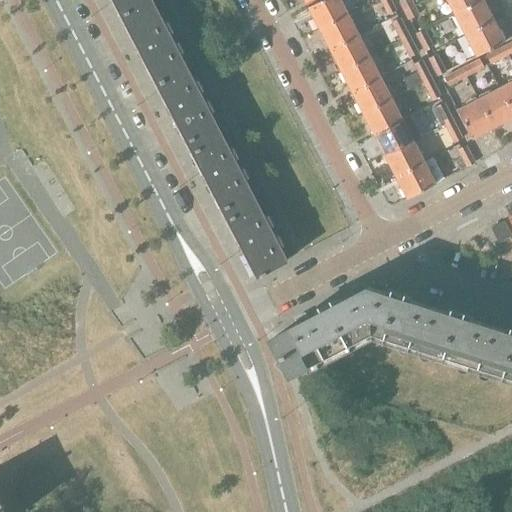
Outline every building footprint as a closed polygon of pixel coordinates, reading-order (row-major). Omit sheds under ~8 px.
[(157,14),(149,0),(109,0),(119,20),(134,12),(140,23),(157,14)] [(319,0),(307,7),(318,29),(345,15),(337,0),(319,0)] [(387,0),(379,0),(387,15),(394,11),(387,0)] [(402,11),(413,5),(410,0),(404,0),(398,4),(402,11)] [(474,0),(445,0),(452,12),(475,1),(474,0)] [(452,12),(463,34),(490,20),(479,0),(476,0),(475,1),(452,12)] [(402,11),(405,18),(417,12),(413,5),(402,11)] [(190,78),(172,44),(157,14),(140,23),(134,12),(119,20),(152,83),(167,75),(173,86),(190,78)] [(318,29),(329,50),(356,36),(345,15),(318,29)] [(407,37),(398,20),(391,24),(400,40),(407,37)] [(490,20),(463,34),(474,56),(501,42),(490,20)] [(413,33),(422,50),(428,46),(419,29),(413,33)] [(329,50),(340,71),(367,57),(356,36),(329,50)] [(407,37),(400,40),(409,58),(416,54),(407,37)] [(507,53),(504,46),(486,55),(489,62),(507,53)] [(435,76),(442,73),(433,56),(427,59),(435,76)] [(340,71),(351,92),(378,78),(367,57),(340,71)] [(461,68),(465,75),(482,65),(479,59),(461,68)] [(421,83),(429,79),(420,61),(412,65),(416,72),(402,79),(407,90),(421,83)] [(465,75),(461,68),(444,77),(447,84),(465,75)] [(224,143),(202,102),(190,78),(173,86),(167,75),(152,83),(185,147),(201,140),(207,151),(224,143)] [(351,92),(362,114),(389,100),(378,78),(351,92)] [(429,79),(421,83),(430,101),(438,97),(429,79)] [(511,81),(499,88),(511,114),(511,81)] [(511,114),(499,88),(477,99),(491,126),(511,115),(511,114)] [(491,126),(477,99),(455,111),(469,138),(491,126)] [(362,114),(373,135),(400,121),(389,100),(362,114)] [(451,122),(442,105),(435,108),(444,126),(451,122)] [(373,135),(384,156),(411,143),(400,121),(373,135)] [(451,122),(444,126),(452,143),(459,139),(451,122)] [(257,207),(238,169),(224,143),(207,151),(201,140),(185,147),(219,213),(235,205),(240,216),(257,207)] [(384,156),(395,177),(422,163),(411,143),(384,156)] [(466,167),(473,163),(464,146),(457,149),(466,167)] [(465,167),(460,158),(454,161),(459,170),(465,167)] [(422,163),(395,177),(406,198),(433,184),(422,163)] [(285,261),(273,237),(257,207),(240,216),(235,205),(219,213),(253,278),(257,275),(257,276),(263,273),(262,273),(285,261)] [(491,228),(500,243),(511,236),(511,234),(505,221),(491,228)] [(373,332),(479,365),(511,375),(511,331),(504,329),(498,317),(487,313),(484,323),(444,310),(438,298),(428,295),(425,304),(361,284),(351,290),(353,295),(308,320),(305,314),(295,319),(298,325),(274,337),(294,374),(373,332)]
